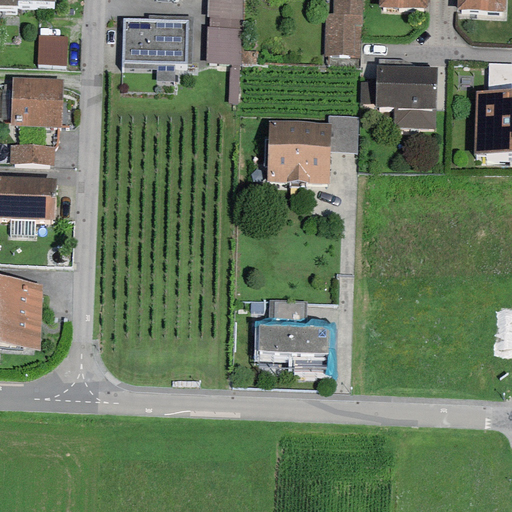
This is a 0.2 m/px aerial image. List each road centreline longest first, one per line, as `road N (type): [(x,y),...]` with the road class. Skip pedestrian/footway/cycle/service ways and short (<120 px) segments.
road 1 (unclassified): [(79,400),(511,417)]
road 2 (residential): [(79,400),(93,0)]
